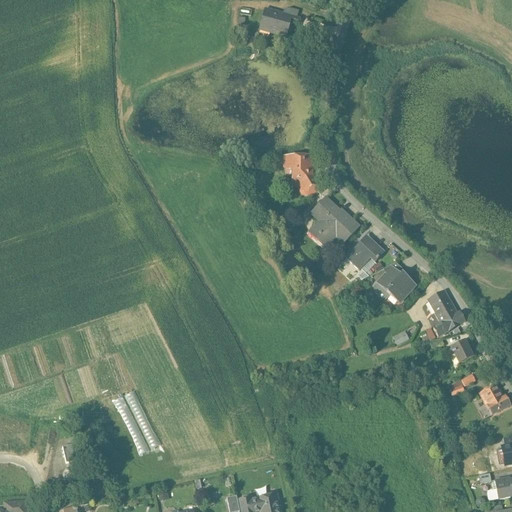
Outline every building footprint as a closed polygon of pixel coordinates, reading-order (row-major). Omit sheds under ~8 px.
[(286,16),(264,10),(259,31),(286,39),(290,24),(291,18),(286,16)] [(298,13),(288,11),(286,16),(291,18),(296,19),(298,13)] [(296,19),(291,18),(290,24),(298,26),(299,20),(296,19)] [(304,157),(302,159),(297,159),(296,157),(285,157),(283,159),(283,167),(285,169),(292,169),(293,170),(293,176),(295,178),(310,178),(310,168),(312,166),(312,159),(311,158),(304,157)] [(315,183),(310,186),(296,186),(302,195),(306,193),(308,196),(310,197),(319,191),(319,189),(315,183)] [(344,218),(325,200),(311,215),(311,216),(312,215),(321,223),(336,235),(344,243),(342,244),(343,245),(358,229),(346,217),(344,218)] [(321,223),(311,234),(325,247),(336,235),(321,223)] [(383,254),(366,238),(346,260),(359,272),(370,260),(374,264),(383,254)] [(392,247),(386,253),(396,261),(401,255),(392,247)] [(377,273),(383,270),(379,263),(373,266),(377,273)] [(404,273),(395,265),(383,271),(386,276),(388,280),(390,277),(396,282),(401,277),(404,273)] [(396,282),(390,277),(388,280),(386,276),(382,279),(371,290),(384,301),(389,296),(398,304),(407,294),(409,295),(414,289),(401,277),(396,282)] [(444,293),(427,302),(440,326),(433,330),(438,338),(464,323),(460,315),(457,316),(444,293)] [(430,329),(425,332),(430,342),(435,339),(430,329)] [(397,346),(409,340),(404,331),(392,338),(397,346)] [(424,332),(420,334),(424,342),(429,340),(424,332)] [(442,340),(430,343),(432,349),(443,347),(442,340)] [(464,342),(450,350),(450,351),(451,350),(453,354),(451,355),(452,356),(453,355),(458,365),(458,366),(473,359),(472,358),(465,343),(464,342)] [(471,376),(461,382),(464,388),(475,383),(471,376)] [(461,386),(449,391),(454,402),(458,400),(456,395),(464,392),(461,386)] [(502,400),(495,387),(479,395),(486,408),(487,408),(491,416),(509,407),(504,399),(502,400)] [(74,445),(62,448),(66,464),(78,462),(74,445)] [(490,445),(474,451),(478,460),(494,453),(490,445)] [(511,446),(503,448),(506,463),(511,461),(511,446)] [(503,448),(496,449),(499,464),(506,463),(503,448)] [(78,479),(78,476),(78,473),(76,470),(74,468),(71,468),(68,468),(65,470),(63,473),(63,476),(63,479),(65,481),(68,483),(71,483),(74,483),(76,481),(78,479)] [(489,475),(478,477),(480,485),(490,483),(489,475)] [(511,480),(506,481),(505,478),(494,481),(498,501),(511,497),(511,480)] [(239,511),(236,497),(226,499),(228,511),(239,511)] [(268,498),(258,500),(258,501),(252,502),(253,511),(278,511),(276,499),(269,501),(268,498)] [(251,499),(239,501),(241,511),(253,511),(252,502),(251,499)]
